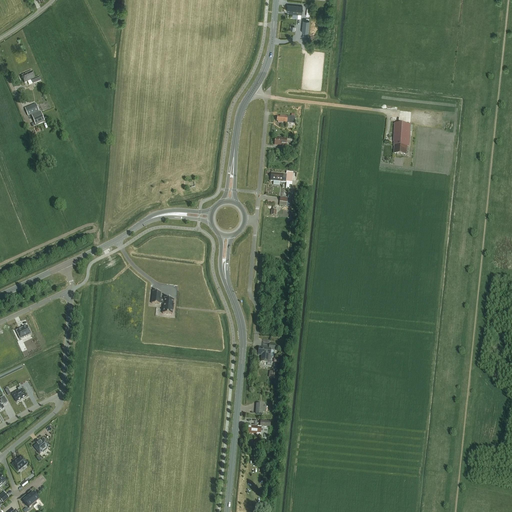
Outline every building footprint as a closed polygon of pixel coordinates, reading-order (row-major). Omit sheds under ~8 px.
[(302,7),(290,6),(288,5),(287,11),(289,11),(289,13),(302,14),(302,7)] [(35,79),(32,72),(27,74),(22,77),(24,83),(31,81),(33,84),(36,83),(41,81),(39,77),(35,79)] [(36,104),(25,109),(28,116),(39,112),(36,104)] [(44,122),(41,112),(31,116),(35,125),(44,122)] [(409,146),(411,125),(395,124),(393,142),(394,142),(394,144),(395,145),(394,154),(406,155),(407,146),(409,146)] [(286,183),(292,183),(291,185),(289,185),(288,190),(291,190),(292,183),(293,173),(287,173),(286,175),(271,174),(271,181),(286,183)] [(287,207),(288,199),(288,196),(285,195),(285,196),(281,195),(280,198),(279,206),(287,207)] [(173,305),(174,299),(164,299),(164,300),(160,299),(161,292),(153,292),(152,304),(160,304),(164,304),(163,314),(172,315),(173,309),(174,310),(174,305),(173,305)] [(17,335),(15,336),(18,342),(21,341),(20,339),(31,334),(27,326),(16,332),(17,335)] [(7,345),(9,348),(15,345),(13,341),(10,343),(6,336),(0,339),(0,349),(1,352),(5,350),(3,347),(7,345)] [(269,344),(269,346),(268,349),(259,348),(258,355),(262,356),(261,362),(269,363),(270,357),(273,357),(274,351),(275,345),(269,344)] [(17,389),(19,391),(12,395),(16,402),(26,397),(22,389),(22,390),(20,387),(17,389)] [(256,404),(255,414),(263,414),(263,411),(265,411),(265,407),(263,407),(263,404),(256,404)] [(248,433),(261,434),(260,438),(267,439),(268,427),(270,427),(270,422),(260,421),(260,426),(248,425),(248,427),(246,427),(246,431),(248,432),(248,433)] [(37,445),(34,447),(40,454),(43,451),(44,452),(47,449),(46,449),(49,446),(44,439),(40,442),(37,444),(37,445)] [(18,472),(28,464),(22,457),(12,465),(18,472)] [(36,502),(39,500),(33,493),(23,501),(29,508),(32,505),(34,507),(37,504),(36,502)] [(0,499),(3,503),(9,498),(6,494),(0,498),(0,499)]
